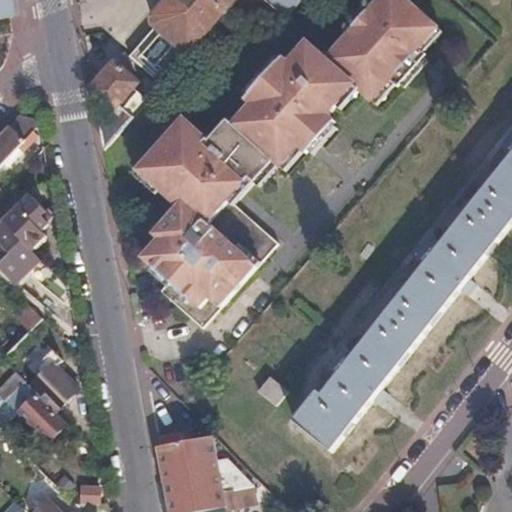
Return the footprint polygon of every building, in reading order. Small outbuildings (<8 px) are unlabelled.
[(10,0),(0,0),(0,20),(13,18),(10,0)] [(102,127),(106,151),(120,136),(129,125),(149,103),(163,86),(238,0),(259,0),(287,23),(306,0),(170,0),(150,23),(157,29),(131,58),(133,59),(124,70),(115,63),(91,91),(115,112),(102,127)] [(233,123),(215,144),(190,122),(145,176),(187,211),(163,239),(169,244),(153,263),(179,285),(170,296),(213,332),(287,245),(237,203),(246,193),(256,181),(262,186),(280,164),(287,170),(305,149),(313,155),(319,146),(339,123),(332,116),(358,86),(376,102),(394,81),(401,87),(425,58),(430,52),(423,47),(441,26),(410,0),(381,0),(376,6),(375,6),(352,32),(353,33),(330,60),(311,43),(293,64),(287,59),(250,103),(256,108),(239,128),(233,123)] [(39,120),(24,116),(0,141),(0,198),(3,195),(0,191),(0,175),(1,176),(6,171),(2,167),(24,145),(28,148),(39,136),(36,132),(41,127),(39,120)] [(511,223),(511,132),(494,155),(506,165),(447,240),(435,231),(408,266),(419,276),(359,352),(348,343),(320,378),(332,388),(325,397),(320,393),(297,423),(332,453),(511,223)] [(33,195),(7,222),(19,234),(33,248),(47,234),(43,230),(51,223),(43,215),(48,211),(33,195)] [(0,239),(1,240),(1,267),(19,284),(43,258),(33,248),(19,234),(7,222),(0,214),(0,239)] [(41,272),(52,301),(66,296),(54,267),(41,272)] [(0,331),(0,355),(4,359),(30,333),(45,318),(29,302),(0,331)] [(31,387),(56,412),(80,389),(58,366),(63,361),(53,351),(38,366),(38,373),(42,376),(31,387)] [(272,379),(260,393),(277,407),(289,393),(272,379)] [(0,430),(20,411),(51,443),(69,425),(56,412),(31,387),(26,382),(0,408),(0,430)] [(184,431),(159,436),(170,494),(172,511),(203,511),(239,506),(235,487),(256,483),(227,453),(218,455),(215,440),(187,444),(184,431)] [(84,504),(104,506),(106,486),(86,484),(84,504)] [(77,511),(76,511),(68,511),(51,494),(31,511),(77,511)] [(22,511),(24,510),(14,503),(7,511),(22,511)]
